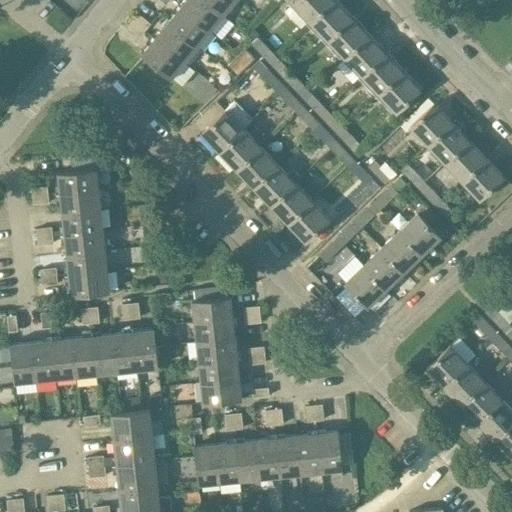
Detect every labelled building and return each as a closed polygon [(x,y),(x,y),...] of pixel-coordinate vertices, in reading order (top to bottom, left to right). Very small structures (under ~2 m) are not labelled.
[(206,0),(185,0),(181,5),(211,30),(224,14),(206,0)] [(206,0),(224,14),(235,0),(206,0)] [(296,0),(294,2),(311,20),(332,0),(296,0)] [(332,0),(311,20),(328,38),(352,16),(336,0),(332,0)] [(168,21),(198,45),(211,30),(181,5),(168,21)] [(138,12),(133,18),(146,29),(151,22),(142,15),(138,12)] [(352,16),(328,38),(345,56),(369,34),(352,16)] [(127,25),(140,36),(146,29),(133,18),(127,25)] [(155,36),(185,61),(198,45),(168,21),(155,36)] [(369,34),(345,56),(362,74),(386,52),(369,34)] [(250,42),(268,61),(275,54),(257,35),(250,42)] [(143,71),(163,87),(171,77),(185,61),(155,36),(141,53),(151,61),(143,71)] [(256,59),(247,49),(230,64),(239,74),(256,59)] [(386,52),(362,74),(379,92),(403,70),(386,52)] [(268,61),(285,79),(292,72),(275,54),(268,61)] [(268,68),(260,75),(278,94),(286,87),(268,68)] [(396,111),(420,88),(403,70),(379,92),(396,111)] [(292,72),(285,79),(302,97),(309,90),(292,72)] [(303,104),(286,87),(278,94),(295,112),(303,104)] [(326,108),(309,90),(302,97),(319,115),(326,108)] [(434,103),(410,125),(428,144),(451,122),(434,103)] [(303,104),(295,112),(312,129),(320,122),(303,104)] [(326,108),(319,115),(336,133),(343,126),(326,108)] [(202,133),(219,151),(243,129),(225,111),(202,133)] [(312,129),(329,147),(337,140),(320,122),(312,129)] [(451,122),(428,144),(445,162),(468,140),(451,122)] [(353,151),(361,144),(343,126),(336,133),(353,151)] [(243,129),(219,151),(236,169),(260,146),(243,129)] [(329,147),(346,165),(354,158),(337,140),(329,147)] [(468,140),(445,162),(462,180),(485,158),(468,140)] [(236,169),(254,187),(277,164),(260,146),(236,169)] [(365,184),(372,177),(354,158),(346,165),(365,184)] [(503,176),(485,158),(462,180),(479,198),(503,176)] [(367,165),(385,184),(392,177),(375,159),(367,165)] [(407,162),(400,169),(417,187),(425,180),(407,162)] [(277,164),(254,187),(271,204),(294,182),(301,176),(293,167),(286,174),(277,164)] [(57,172),(59,193),(98,189),(96,168),(57,172)] [(425,180),(417,187),(434,205),(442,198),(425,180)] [(294,182),(271,204),(288,222),(311,199),(294,182)] [(391,184),(372,202),(380,210),(399,192),(391,184)] [(47,185),(31,187),(32,196),(48,194),(47,185)] [(59,193),(61,213),(101,209),(98,189),(59,193)] [(49,201),(48,194),(32,196),(32,203),(49,201)] [(452,224),(459,217),(442,198),(434,205),(452,224)] [(305,240),(329,218),(311,199),(288,222),(305,240)] [(355,219),(362,227),(380,210),(372,202),(355,219)] [(61,213),(64,234),(103,230),(101,209),(61,213)] [(417,213),(399,230),(422,254),(440,236),(417,213)] [(337,236),(344,244),(362,227),(355,219),(337,236)] [(52,225),(35,227),(36,237),(53,235),(52,225)] [(64,234),(66,254),(105,250),(103,230),(64,234)] [(381,247),(404,271),(422,254),(399,230),(381,247)] [(53,242),(53,235),(36,237),(37,244),(53,242)] [(319,254),(325,261),(344,244),(337,236),(319,254)] [(381,247),(364,264),(386,288),(404,271),(381,247)] [(68,275),(107,270),(105,250),(66,254),(68,275)] [(345,282),(368,305),(386,288),(364,264),(345,282)] [(40,268),(41,278),(57,276),(56,266),(40,268)] [(70,296),(109,292),(107,270),(68,275),(70,296)] [(41,285),(58,283),(57,276),(41,278),(41,285)] [(231,297),(192,301),(195,322),(233,318),(231,297)] [(140,317),(138,301),(130,302),(132,318),(140,317)] [(121,303),(123,319),(132,318),(130,302),(121,303)] [(260,304),(243,306),(244,317),(261,315),(260,304)] [(491,304),(484,311),(503,331),(511,324),(491,304)] [(99,322),(98,305),(89,306),(91,322),(99,322)] [(81,307),(83,323),(91,322),(89,306),(81,307)] [(42,327),(50,327),(49,310),(40,311),(42,327)] [(59,326),(57,310),(49,310),(50,327),(59,326)] [(17,330),(16,314),(6,315),(8,331),(17,330)] [(473,321),(492,340),(499,333),(481,314),(473,321)] [(233,318),(195,322),(197,342),(235,338),(233,318)] [(511,325),(511,324),(503,331),(511,340),(511,325)] [(158,369),(154,330),(133,332),(137,371),(158,369)] [(113,334),(116,373),(137,371),(133,332),(113,334)] [(511,346),(499,333),(492,340),(509,358),(511,354),(511,346)] [(113,334),(92,336),(96,375),(116,373),(113,334)] [(72,338),(76,376),(96,375),(92,336),(72,338)] [(52,340),(55,378),(76,376),(72,338),(52,340)] [(197,342),(199,362),(237,358),(235,338),(197,342)] [(35,380),(55,378),(52,340),(31,342),(35,380)] [(12,365),(14,382),(35,380),(31,342),(10,344),(10,347),(12,365)] [(264,345),(248,346),(249,357),(265,355),(264,345)] [(449,346),(426,368),(444,387),(467,364),(449,346)] [(199,362),(201,382),(239,378),(237,358),(199,362)] [(467,364),(444,387),(461,405),(484,382),(467,364)] [(203,403),(241,399),(239,378),(201,382),(203,403)] [(501,400),(484,382),(461,405),(478,422),(501,400)] [(252,388),(253,397),(269,395),(268,386),(252,388)] [(478,422),(495,440),(511,423),(511,410),(501,400),(478,422)] [(324,419),(322,403),(314,404),(315,420),(324,419)] [(305,404),(307,421),(315,420),(314,404),(305,404)] [(283,424),(282,407),(273,408),(275,425),(283,424)] [(265,409),(266,425),(275,425),(273,408),(265,409)] [(109,413),(113,440),(152,435),(149,409),(141,410),(120,412),(109,413)] [(243,428),(241,411),(233,412),(234,428),(243,428)] [(224,413),(226,429),(234,428),(233,412),(224,413)] [(100,424),(99,414),(83,416),(84,426),(100,424)] [(191,417),(193,433),(202,432),(200,416),(191,417)] [(511,423),(495,440),(511,457),(511,423)] [(342,470),(338,431),(317,433),(321,472),(342,470)] [(317,433),(296,435),(300,474),(321,472),(317,433)] [(152,435),(113,440),(115,465),(155,460),(152,435)] [(276,437),(280,476),(300,474),(296,435),(276,437)] [(256,439),(260,478),(280,476),(276,437),(256,439)] [(236,441),(240,481),(260,478),(256,439),(236,441)] [(236,441),(215,444),(219,483),(240,481),(236,441)] [(194,446),(198,485),(219,483),(215,444),(194,446)] [(87,456),(88,468),(105,466),(103,454),(87,456)] [(155,460),(115,465),(118,490),(157,486),(155,460)] [(89,476),(105,475),(105,466),(88,468),(89,476)] [(158,486),(118,490),(120,511),(147,511),(160,511),(160,509),(171,508),(170,496),(159,497),(158,486)] [(64,492),(54,493),(56,509),(66,508),(64,492)] [(46,494),(48,510),(56,509),(54,493),(46,494)] [(25,511),(23,496),(14,497),(15,511),(25,511)] [(6,498),(7,511),(15,511),(14,497),(6,498)]
